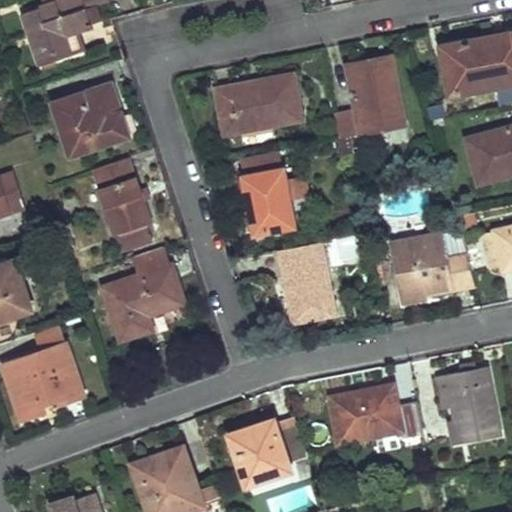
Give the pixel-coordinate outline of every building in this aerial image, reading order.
[(52,0),(54,4),(23,15),(40,66),(72,55),(66,36),(91,28),(85,12),(81,0),(52,0)] [(108,0),(81,0),(85,12),(110,4),(108,0)] [(494,35),(450,45),(460,94),(511,83),(511,33),(508,33),(494,35)] [(460,94),(450,45),(442,47),(451,96),(460,94)] [(406,125),(393,58),(369,62),(371,71),(351,75),(358,109),(337,113),(340,139),(344,139),(352,137),(353,145),(364,144),(362,134),(406,125)] [(294,76),(219,90),(226,134),(303,119),(294,76)] [(73,102),(56,111),(72,156),(129,136),(111,85),(75,96),(73,102)] [(511,127),(467,139),(479,182),(511,174),(511,127)] [(353,145),(352,137),(344,139),(345,146),(353,145)] [(278,154),(240,162),(244,177),(281,169),(278,154)] [(151,224),(129,158),(94,171),(115,236),(120,250),(151,239),(147,225),(151,224)] [(244,177),(254,232),(297,224),(288,168),(281,169),(244,177)] [(13,172),(0,175),(0,217),(25,209),(13,172)] [(511,228),(496,232),(503,271),(511,268),(511,228)] [(496,232),(478,236),(487,274),(503,271),(496,232)] [(442,233),(393,242),(405,302),(428,298),(427,293),(475,283),(467,254),(447,258),(442,233)] [(279,251),(293,323),(336,315),(323,242),(279,251)] [(163,247),(134,257),(140,275),(103,287),(121,339),(154,329),(149,314),(185,303),(172,264),(169,264),(163,247)] [(17,258),(0,264),(0,320),(34,309),(17,258)] [(475,283),(427,293),(428,298),(476,288),(475,283)] [(68,344),(6,364),(22,411),(46,403),(43,396),(57,390),(63,403),(86,397),(68,344)] [(497,417),(487,366),(447,374),(448,377),(454,409),(456,421),(448,422),(453,447),(501,437),(498,425),(497,417)] [(448,377),(435,379),(442,411),(454,409),(448,377)] [(387,387),(331,397),(339,443),(401,431),(402,436),(424,433),(418,403),(391,408),(387,387)] [(275,419),(231,433),(248,485),(293,470),(290,462),(309,454),(299,425),(280,431),(275,419)] [(159,461),(135,468),(149,511),(174,511),(182,510),(183,511),(187,511),(205,506),(185,447),(156,456),(159,461)] [(74,496),(51,504),(53,511),(102,511),(96,492),(76,499),(74,496)]
